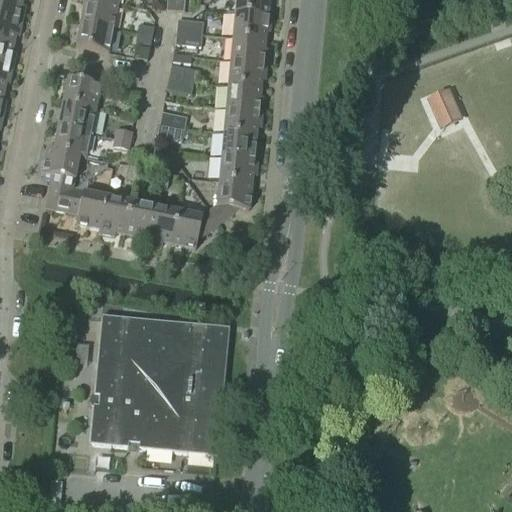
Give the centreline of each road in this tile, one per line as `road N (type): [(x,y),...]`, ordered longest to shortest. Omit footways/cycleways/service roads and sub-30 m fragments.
road 1 (unclassified): [(254,511),(312,0)]
road 2 (residential): [(2,230),(48,0)]
